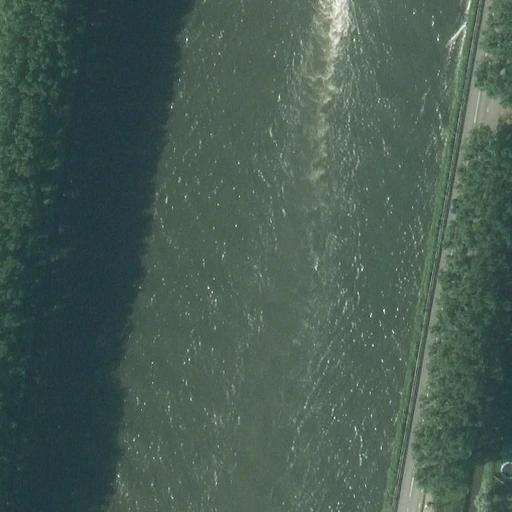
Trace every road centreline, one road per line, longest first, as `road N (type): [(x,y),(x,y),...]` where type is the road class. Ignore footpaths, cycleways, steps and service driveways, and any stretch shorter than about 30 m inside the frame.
road 1 (tertiary): [(406,511),(495,0)]
road 2 (unclassified): [(0,324),(55,0)]
